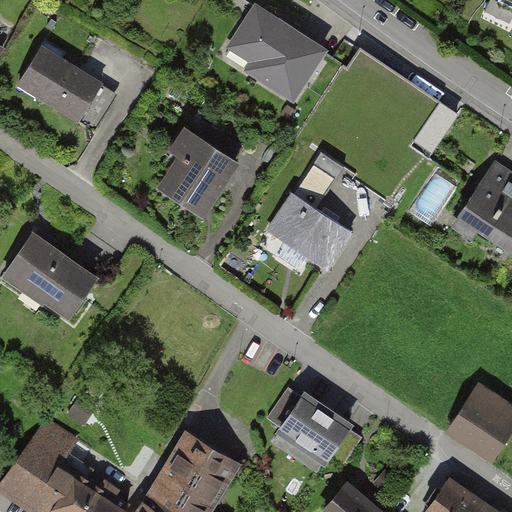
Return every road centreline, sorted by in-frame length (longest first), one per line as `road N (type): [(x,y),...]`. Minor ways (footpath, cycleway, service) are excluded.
road 1 (residential): [(0,141),(511,495)]
road 2 (residential): [(362,0),(511,105)]
